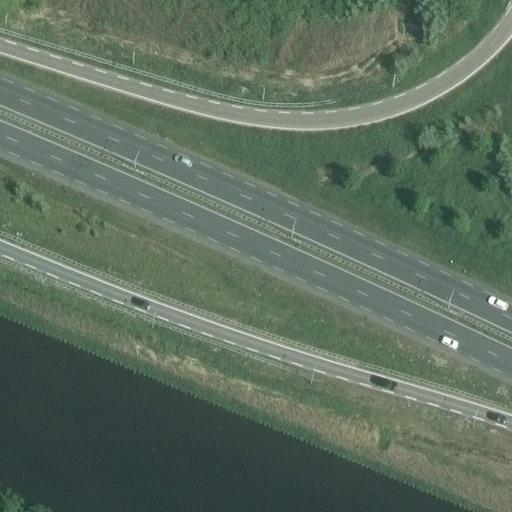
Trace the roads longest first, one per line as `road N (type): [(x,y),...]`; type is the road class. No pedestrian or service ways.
road 1 (trunk): [(511,325),(0,94)]
road 2 (trunk): [(0,138),(511,366)]
road 3 (trunk): [(511,17),(442,84),(366,115),(322,121),(209,110),(0,48)]
road 4 (trunk): [(0,247),(331,370),(511,422)]
